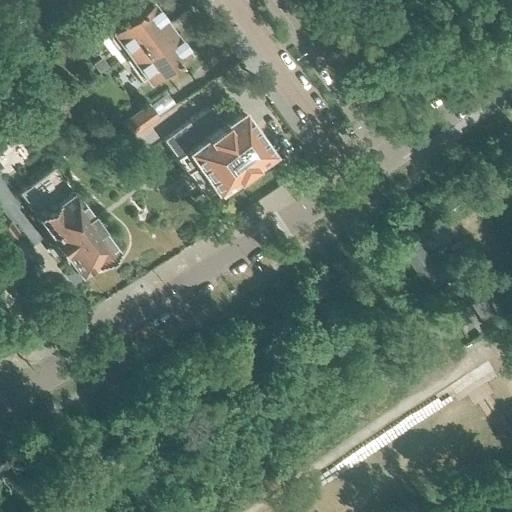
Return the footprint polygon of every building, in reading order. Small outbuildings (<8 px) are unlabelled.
[(117,61),(165,26),(146,0),(145,0),(132,10),(131,9),(119,18),(120,19),(97,37),(109,53),(110,52),(117,61)] [(170,62),(184,51),(165,26),(117,61),(124,71),(128,67),(140,83),(144,80),(145,81),(158,71),(159,72),(160,71),(163,75),(172,68),(169,64),(171,63),(170,62)] [(108,66),(101,57),(92,64),(99,73),(108,66)] [(266,151),(263,147),(245,121),(237,110),(226,118),(219,123),(208,107),(207,107),(202,100),(188,110),(193,117),(166,136),(158,124),(135,141),(143,153),(163,139),(174,155),(173,156),(184,172),(185,171),(203,196),(229,178),(230,179),(249,165),(248,164),(266,151)] [(130,137),(157,117),(147,102),(119,122),(130,137)] [(112,249),(68,189),(50,165),(16,191),(32,213),(32,214),(48,236),(44,239),(56,255),(59,253),(60,254),(61,253),(75,273),(90,262),(91,263),(112,249)] [(21,236),(9,219),(0,225),(0,233),(8,245),(21,236)] [(442,279),(414,237),(398,248),(426,290),(442,279)] [(450,311),(498,279),(483,258),(436,290),(450,311)]
